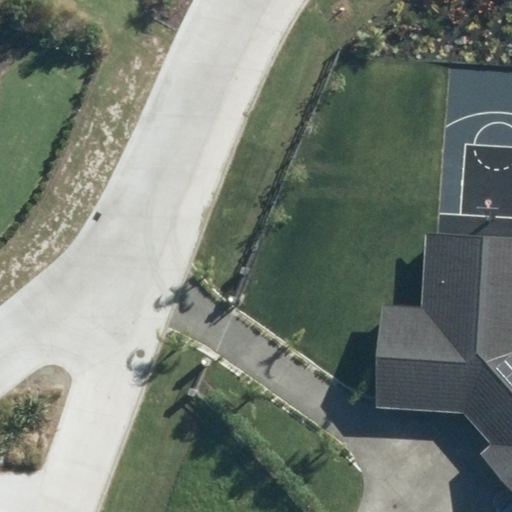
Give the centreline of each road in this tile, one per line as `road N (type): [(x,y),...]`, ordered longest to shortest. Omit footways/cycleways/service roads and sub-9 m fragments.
road 1 (residential): [(145,256),(54,511)]
road 2 (residential): [(232,0),(145,256)]
road 3 (residential): [(0,356),(145,256)]
